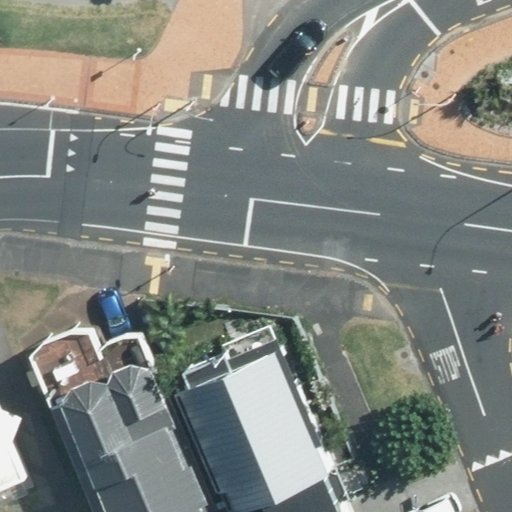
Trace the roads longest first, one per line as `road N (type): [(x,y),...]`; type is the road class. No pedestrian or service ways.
road 1 (residential): [(511,484),(443,311),(386,216)]
road 2 (secondary): [(0,173),(259,198)]
road 3 (residential): [(436,0),(394,37),(377,69),(365,136),(386,216)]
road 4 (residential): [(259,198),(270,101),(289,49),(312,22),(356,0)]
road 5 (secondary): [(386,216),(259,198)]
road 6 (secondary): [(511,234),(386,216)]
